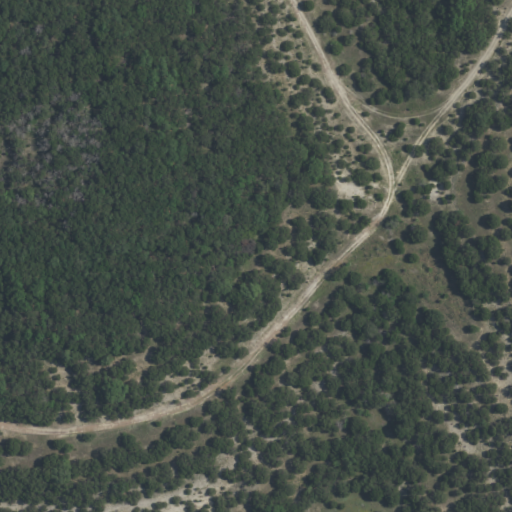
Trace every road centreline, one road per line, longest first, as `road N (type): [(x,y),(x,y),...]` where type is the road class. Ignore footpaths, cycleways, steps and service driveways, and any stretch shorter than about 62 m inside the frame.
road 1 (track): [(511,9),(345,256),(198,400),(129,425),(33,440),(0,434)]
road 2 (track): [(448,107),(422,116),(382,112),(344,84),(292,0)]
